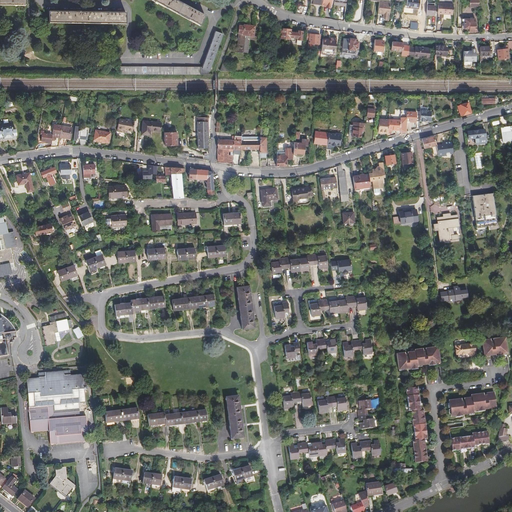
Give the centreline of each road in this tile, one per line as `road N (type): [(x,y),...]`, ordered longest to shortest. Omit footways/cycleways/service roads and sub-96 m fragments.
road 1 (tertiary): [(511,107),(305,170),(223,170)]
road 2 (residential): [(213,16),(196,61),(128,60),(123,6),(38,0)]
road 3 (residential): [(226,194),(248,213),(254,240),(244,264),(102,297)]
road 4 (tertiary): [(223,170),(80,151),(0,160)]
road 5 (tertiary): [(254,0),(296,19),(468,37)]
road 6 (residential): [(102,297),(100,327),(109,335),(217,331),(254,347)]
road 7 (residential): [(118,449),(204,458),(267,452)]
road 8 (residential): [(388,511),(511,450)]
